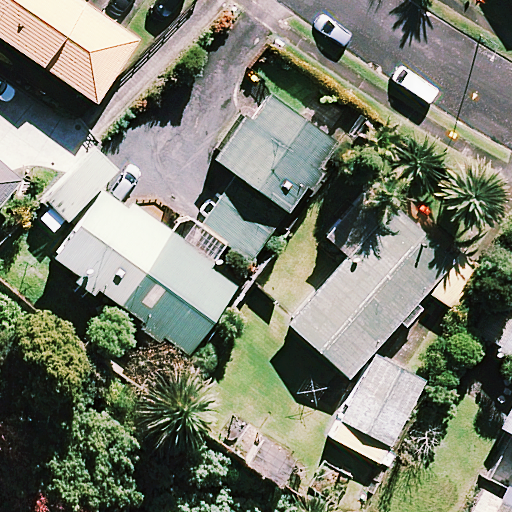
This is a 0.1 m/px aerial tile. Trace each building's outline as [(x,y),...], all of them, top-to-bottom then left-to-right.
[(0,0),(0,38),(90,100),(133,37),(78,0),(0,0)] [(330,142),(264,93),(215,161),(233,174),(199,220),(248,255),(330,142)] [(112,168),(91,148),(42,198),(62,218),(112,168)] [(0,195),(16,176),(0,162),(0,195)] [(283,321),(342,375),(393,318),(401,325),(419,306),(411,298),(422,286),(444,306),(470,277),(369,185),(323,235),(344,254),(283,321)] [(126,211),(100,190),(51,252),(176,353),(230,286),(131,205),(126,211)] [(511,286),(500,280),(471,335),(511,356),(511,393),(495,424),(511,433),(511,286)] [(419,381),(370,355),(327,436),(377,462),(419,381)] [(511,511),(511,490),(503,486),(489,511),(511,511)] [(434,511),(412,499),(404,511),(434,511)]
